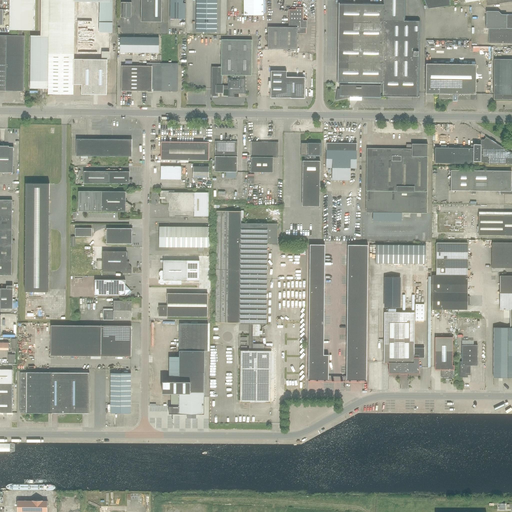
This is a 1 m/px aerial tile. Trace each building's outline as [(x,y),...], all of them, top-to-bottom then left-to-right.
[(35,30),(35,0),(10,0),(10,30),(18,30),(18,36),(0,35),(0,90),(24,91),(25,36),(22,36),(22,30),(35,30)] [(74,59),(75,2),(100,2),(100,32),(112,33),(112,0),(43,0),(43,36),(31,36),(30,88),(48,89),(48,94),(74,94),(74,84),(82,85),(81,94),(107,95),(107,59),(102,59),(74,59)] [(162,22),(161,0),(141,0),(141,22),(162,22)] [(183,19),(182,0),(170,0),(171,19),(183,19)] [(196,0),(196,32),(217,32),(217,0),(196,0)] [(244,0),(244,15),(263,15),(263,0),(244,0)] [(418,96),(419,21),(404,21),(404,0),(383,0),(384,4),(339,4),(338,82),(341,82),(341,89),(337,89),(337,90),(338,90),(336,100),(349,97),(349,99),(362,99),(362,97),(380,97),(380,96),(418,96)] [(424,0),(428,9),(450,5),(449,0),(424,0)] [(131,18),(132,2),(121,2),(121,17),(131,18)] [(306,34),(306,21),(303,21),(303,7),(296,7),(296,10),(289,10),(289,27),(268,27),(268,49),(297,49),(297,33),(306,34)] [(486,28),(489,28),(511,28),(511,14),(501,14),(498,11),(486,11),(486,28)] [(511,28),(489,28),(488,43),(511,43),(511,28)] [(120,52),(159,53),(159,38),(120,37),(120,52)] [(245,89),(245,79),(244,79),(244,75),(252,75),(252,40),(222,40),(221,67),(218,67),(212,67),(211,96),(218,96),(218,89),(229,89),(229,96),(235,96),(235,95),(237,95),(239,94),(239,93),(244,93),(244,94),(246,94),(246,89),(245,89)] [(511,99),(511,59),(494,59),(494,100),(511,99)] [(176,90),(176,65),(152,65),(152,63),(147,63),(147,66),(122,66),(122,91),(152,91),(152,89),(176,90)] [(426,64),(426,94),(439,94),(439,99),(453,99),(453,101),(457,101),(457,99),(471,99),(472,99),(473,99),(474,98),(475,97),(475,96),(476,95),(476,94),(476,64),(432,64),(427,64),(426,64)] [(305,98),(305,77),(286,77),(286,71),(271,71),(271,98),(304,98),(305,98)] [(511,164),(511,153),(496,143),(491,140),(486,137),(484,140),(480,140),(480,145),(470,145),(470,148),(435,148),(435,163),(473,164),(473,162),(481,162),(487,162),(487,164),(510,164),(511,164)] [(132,139),(76,139),(76,156),(132,157),(132,139)] [(215,141),(215,172),(226,172),(226,178),(236,178),(236,172),(237,172),(237,147),(232,142),(215,141)] [(209,161),(209,142),(161,142),(161,160),(209,161)] [(278,142),(273,142),(251,142),(251,172),(273,172),(273,157),(278,157),(278,142)] [(303,161),(302,206),(320,206),(320,161),(314,161),(314,155),(320,155),(320,143),(311,143),(311,144),(302,144),(302,155),(305,155),(305,161),(303,161)] [(326,143),(326,150),(326,168),(332,168),(332,180),(350,180),(350,168),(356,168),(357,143),(326,143)] [(427,213),(427,156),(428,144),(412,144),(412,149),(367,148),(366,212),(427,213)] [(0,172),(13,173),(14,147),(0,146),(0,172)] [(181,180),(181,166),(161,166),(161,179),(181,180)] [(208,178),(208,168),(193,168),(193,178),(208,178)] [(511,188),(511,189),(511,171),(450,170),(450,191),(470,191),(470,194),(476,194),(476,191),(500,191),(500,194),(511,194),(511,188)] [(129,171),(110,171),(84,171),(84,183),(126,184),(133,184),(133,179),(129,179),(129,171)] [(50,183),(26,183),(25,291),(49,292),(50,183)] [(126,202),(126,191),(79,191),(78,211),(102,211),(125,212),(128,213),(132,206),(126,202)] [(209,193),(195,193),(174,192),(174,191),(161,191),(161,197),(162,197),(162,202),(168,202),(169,202),(169,211),(194,211),(194,218),(208,218),(209,193)] [(0,215),(12,215),(12,200),(0,199),(0,215)] [(267,324),(267,244),(277,244),(277,224),(241,224),(241,212),(216,211),(215,322),(240,323),(240,324),(250,324),(249,350),(241,350),(240,402),(271,402),(271,351),(264,351),(264,344),(253,344),(253,336),(260,336),(260,334),(262,334),(262,331),(260,331),(260,324),(267,324)] [(0,230),(12,230),(12,215),(0,215),(0,230)] [(511,235),(511,215),(479,215),(479,236),(511,235)] [(92,228),(75,228),(75,236),(92,236),(92,228)] [(0,245),(12,245),(12,230),(0,230),(0,245)] [(132,244),(132,236),(107,235),(107,244),(132,244)] [(511,268),(511,242),(492,243),(492,268),(511,268)] [(467,309),(468,276),(467,243),(436,243),(436,275),(432,275),(432,309),(467,309)] [(324,355),(325,245),(310,244),(308,380),(328,380),(329,355),(324,355)] [(0,260),(12,260),(12,245),(0,245),(0,260)] [(366,380),(368,245),(348,245),(346,380),(366,380)] [(425,263),(425,245),(375,245),(375,263),(425,263)] [(132,273),(132,268),(131,268),(129,266),(129,262),(127,262),(127,251),(103,251),(102,271),(122,271),(122,273),(132,273)] [(12,260),(0,260),(0,275),(11,275),(12,260)] [(187,281),(187,260),(163,260),(163,271),(161,271),(159,272),(159,275),(161,277),(161,279),(159,280),(159,283),(161,284),(163,284),(165,283),(167,284),(169,284),(171,283),(171,280),(187,281)] [(511,275),(500,276),(500,310),(510,310),(510,328),(494,327),(494,378),(511,377),(511,275)] [(384,277),(384,307),(398,307),(398,277),(384,277)] [(95,280),(95,295),(125,295),(127,294),(128,295),(132,292),(125,285),(125,280),(95,280)] [(0,308),(12,309),(13,289),(0,288),(0,308)] [(167,293),(167,305),(208,305),(208,293),(167,293)] [(113,301),(113,309),(103,309),(103,320),(113,320),(131,320),(132,301),(113,301)] [(416,304),(416,320),(424,320),(424,304),(416,304)] [(207,317),(208,305),(167,305),(167,306),(159,306),(159,316),(207,317)] [(414,357),(414,317),(414,312),(384,312),(384,363),(389,363),(389,373),(419,373),(419,357),(414,357)] [(163,381),(162,393),(179,393),(179,398),(165,398),(165,414),(179,414),(187,414),(187,415),(190,417),(194,417),(196,415),(196,414),(204,414),(204,351),(208,351),(208,324),(180,324),(180,356),(169,356),(169,381),(163,381)] [(131,356),(131,326),(51,326),(51,356),(131,356)] [(441,378),(454,378),(454,366),(453,365),(453,337),(435,337),(435,370),(441,370),(441,378)] [(0,349),(9,350),(9,342),(0,342),(0,349)] [(477,366),(477,345),(462,345),(462,362),(460,362),(460,378),(468,378),(468,375),(470,375),(470,366),(477,366)] [(0,412),(12,413),(12,384),(13,384),(13,369),(0,369),(0,412)] [(26,373),(20,373),(20,412),(26,412),(26,413),(89,412),(89,372),(26,372),(26,373)] [(111,373),(111,413),(131,413),(131,373),(111,373)] [(52,511),(52,501),(47,501),(47,500),(37,500),(37,501),(22,501),(22,511),(52,511)]
